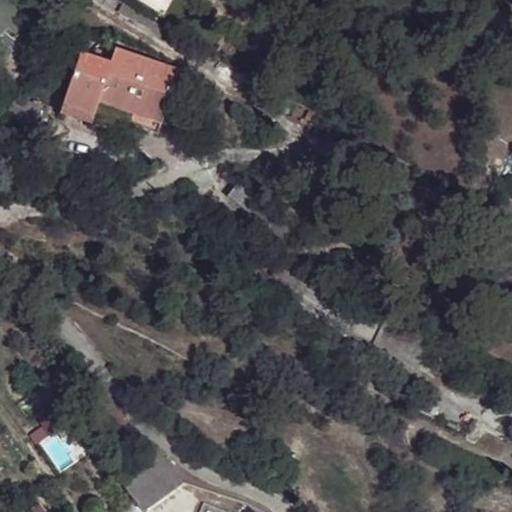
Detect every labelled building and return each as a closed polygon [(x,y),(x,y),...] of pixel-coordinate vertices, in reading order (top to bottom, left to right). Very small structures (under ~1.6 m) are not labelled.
[(121,4),(117,12),(181,50),(186,43),(121,4)] [(63,105),(94,115),(98,103),(160,124),(178,71),(115,49),(112,55),(96,50),(94,58),(81,54),(63,105)] [(2,117),(35,124),(38,107),(6,100),(2,117)] [(94,115),(63,105),(60,114),(111,132),(113,125),(155,139),(160,124),(98,103),(94,115)] [(322,116),(310,110),(306,117),(317,124),(322,116)] [(259,222),(269,209),(237,184),(227,197),(259,222)] [(356,308),(284,256),(272,273),(348,328),(378,344),(389,323),(356,308)] [(424,287),(423,295),(432,296),(433,288),(424,287)] [(378,344),(376,347),(418,369),(432,342),(389,323),(378,344)] [(373,375),(367,388),(385,396),(391,384),(373,375)] [(162,457),(123,485),(142,511),(181,483),(162,457)]
